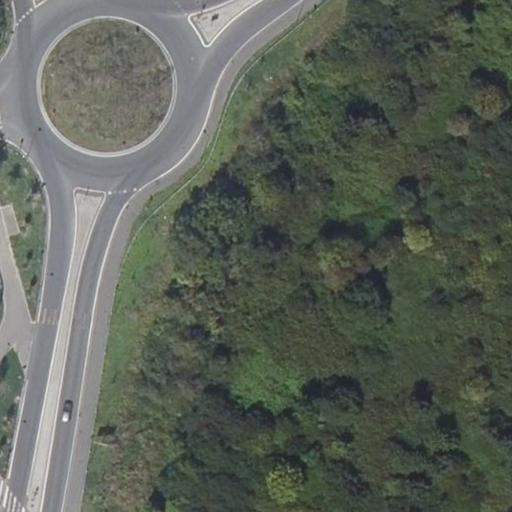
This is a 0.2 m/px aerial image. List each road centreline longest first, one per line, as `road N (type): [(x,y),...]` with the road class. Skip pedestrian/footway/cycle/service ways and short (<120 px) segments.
road 1 (secondary): [(67,162),(58,287),(13,511)]
road 2 (secondary): [(51,511),(99,242),(128,173)]
road 3 (secondary): [(195,87),(226,48),(287,0)]
